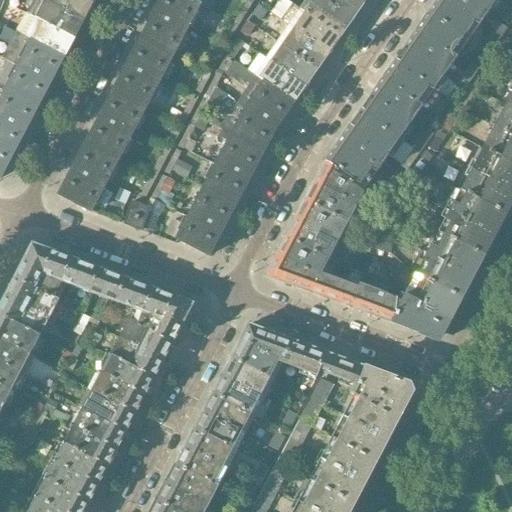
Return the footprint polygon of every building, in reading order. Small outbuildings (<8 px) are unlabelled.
[(83,21),(42,0),(39,0),(31,17),(73,39),(83,21)] [(92,4),(84,0),(42,0),(83,21),(92,4)] [(195,4),(190,1),(188,0),(161,0),(143,35),(175,51),(199,6),(195,4)] [(197,0),(195,4),(199,6),(210,11),(216,0),(197,0)] [(248,0),(234,23),(238,26),(254,0),(248,0)] [(351,21),(319,0),(306,0),(299,11),(339,38),(351,21)] [(362,5),(354,0),(319,0),(351,21),(362,5)] [(484,19),(495,4),(491,1),(489,0),(438,0),(428,15),(468,42),(473,35),(469,33),(481,16),(484,19)] [(258,7),(252,16),(260,22),(266,13),(267,12),(259,6),(258,7)] [(339,38),(299,11),(287,28),(327,55),(339,38)] [(446,65),(459,49),(462,51),(468,42),(428,15),(394,64),(430,89),(436,81),(439,84),(450,68),(446,65)] [(73,39),(31,17),(21,35),(32,40),(64,57),(73,39)] [(247,22),(241,33),(248,37),(253,28),(254,26),(247,22)] [(223,40),(227,43),(238,26),(234,23),(223,40)] [(497,23),(483,43),(492,49),(506,29),(497,23)] [(327,55),(287,28),(276,44),(316,71),(327,55)] [(511,43),(511,32),(510,31),(496,51),(504,56),(511,43)] [(175,51),(143,35),(115,88),(147,104),(175,51)] [(64,57),(32,40),(6,89),(38,106),(64,57)] [(230,60),(241,43),(237,40),(226,57),(230,60)] [(316,71),(276,44),(265,59),(305,87),(316,71)] [(219,47),(208,68),(212,71),(223,50),(219,47)] [(490,74),(504,56),(496,51),(483,69),(490,74)] [(233,62),(230,60),(226,57),(218,70),(226,74),(233,62)] [(305,87),(265,59),(254,76),(263,83),(293,103),(305,87)] [(233,62),(226,74),(242,85),(250,73),(233,62)] [(469,63),(455,83),(465,90),(479,70),(469,63)] [(427,102),(423,99),(430,89),(394,64),(360,113),(400,141),(405,134),(400,130),(413,113),(417,116),(427,102)] [(195,92),(200,94),(212,71),(208,68),(195,92)] [(477,94),(490,74),(483,69),(469,89),(477,94)] [(217,73),(209,87),(214,89),(221,76),(217,73)] [(293,103),(263,83),(244,111),(229,141),(260,157),(274,131),(293,103)] [(209,87),(205,96),(209,98),(214,89),(209,87)] [(147,104),(115,88),(88,140),(120,156),(147,104)] [(38,106),(6,89),(0,101),(0,149),(12,155),(38,106)] [(461,116),(477,94),(469,89),(454,111),(461,116)] [(219,92),(212,104),(220,109),(226,98),(227,96),(219,92)] [(191,99),(180,121),(184,124),(196,101),(191,99)] [(196,124),(207,102),(203,99),(191,122),(196,124)] [(511,113),(504,109),(493,130),(511,139),(511,113)] [(168,116),(167,118),(178,124),(179,121),(182,116),(172,110),(168,116)] [(461,116),(454,111),(439,132),(447,137),(461,116)] [(378,163),(390,146),(394,149),(400,141),(360,113),(325,163),(361,187),(367,180),(370,183),(382,167),(378,163)] [(168,144),(172,146),(184,124),(180,121),(168,144)] [(182,150),(194,128),(203,133),(205,128),(196,124),(191,122),(178,148),(182,150)] [(424,128),(410,149),(419,155),(433,134),(424,128)] [(511,139),(493,130),(482,151),(511,166),(511,139)] [(435,154),(447,137),(439,132),(427,150),(435,154)] [(120,156),(88,140),(58,196),(60,197),(90,213),(120,156)] [(260,157),(229,141),(201,193),(233,209),(260,157)] [(0,178),(12,155),(0,149),(0,178)] [(410,149),(398,166),(407,172),(419,155),(410,149)] [(421,174),(435,154),(427,150),(414,169),(421,174)] [(164,151),(152,173),(157,176),(169,153),(164,151)] [(176,151),(164,173),(169,176),(180,153),(176,151)] [(511,166),(482,151),(471,172),(511,193),(511,166)] [(325,163),(314,184),(357,206),(365,190),(361,187),(325,163)] [(409,191),(421,174),(414,169),(402,187),(409,191)] [(511,201),(511,193),(471,172),(460,192),(505,216),(511,201)] [(141,195),(145,198),(157,176),(152,173),(141,195)] [(142,175),(136,185),(144,189),(149,179),(142,175)] [(175,183),(167,179),(162,177),(150,199),(162,205),(168,208),(173,196),(169,194),(175,183)] [(194,199),(202,186),(189,179),(181,192),(194,199)] [(314,184),(305,201),(348,224),(357,206),(314,184)] [(395,211),(409,191),(402,187),(386,209),(395,211)] [(115,199),(108,219),(119,224),(129,194),(120,190),(116,200),(115,199)] [(505,216),(460,192),(459,191),(448,212),(494,237),(505,216)] [(233,209),(201,193),(176,240),(208,257),(233,209)] [(150,235),(162,205),(150,199),(146,208),(149,209),(141,232),(150,235)] [(305,201),(295,219),(338,242),(348,224),(305,201)] [(149,209),(146,208),(132,203),(123,225),(141,232),(149,209)] [(387,240),(395,211),(386,209),(378,238),(387,240)] [(494,237),(448,212),(437,233),(483,257),(494,237)] [(374,236),(380,216),(372,214),(367,234),(374,236)] [(295,219),(287,236),(329,259),(338,242),(295,219)] [(416,240),(397,230),(393,237),(412,248),(416,240)] [(483,257),(437,233),(426,254),(472,278),(483,257)] [(369,254),(374,236),(367,234),(362,252),(369,254)] [(287,236),(276,256),(305,270),(318,276),(318,274),(321,275),(329,259),(287,236)] [(392,245),(377,241),(373,258),(388,262),(392,245)] [(71,287),(62,283),(74,262),(32,246),(15,278),(35,289),(54,299),(59,301),(63,303),(71,287)] [(472,278),(426,254),(414,275),(460,300),(472,278)] [(368,258),(360,255),(356,268),(364,270),(368,258)] [(318,276),(305,270),(276,256),(267,274),(269,279),(312,295),(318,276)] [(389,268),(371,261),(366,273),(384,280),(389,268)] [(90,294),(98,271),(74,262),(62,283),(71,287),(90,294)] [(339,264),(334,279),(345,282),(350,268),(339,264)] [(123,280),(98,271),(90,294),(114,303),(123,280)] [(345,282),(334,279),(321,275),(318,274),(318,276),(312,295),(352,309),(360,287),(345,282)] [(460,300),(414,275),(403,297),(449,321),(460,300)] [(54,299),(35,289),(15,278),(6,296),(49,319),(59,301),(54,299)] [(150,289),(123,280),(114,303),(141,314),(150,289)] [(380,292),(363,288),(360,287),(352,309),(392,324),(401,302),(387,295),(380,292)] [(155,335),(169,297),(150,289),(141,314),(136,325),(155,335)] [(49,319),(6,296),(0,307),(0,316),(39,338),(49,319)] [(171,344),(188,310),(186,303),(169,297),(155,335),(171,344)] [(449,321),(403,297),(401,302),(392,324),(434,339),(441,337),(449,321)] [(82,336),(92,314),(84,311),(74,332),(82,336)] [(0,316),(0,339),(32,356),(41,338),(39,338),(0,316)] [(171,344),(155,335),(136,325),(128,321),(119,338),(162,361),(171,344)] [(283,364),(291,342),(248,326),(231,359),(274,382),(283,364)] [(162,361),(119,338),(110,356),(153,378),(162,361)] [(0,339),(0,361),(23,374),(32,356),(0,339)] [(319,371),(325,355),(291,342),(283,364),(318,377),(319,371)] [(82,348),(77,346),(72,354),(70,358),(75,361),(82,348)] [(357,391),(364,369),(325,355),(319,371),(323,372),(339,378),(337,384),(357,391)] [(153,378),(110,356),(100,374),(144,396),(153,378)] [(274,382),(231,359),(221,377),(265,400),(274,382)] [(0,361),(0,384),(13,392),(23,374),(0,361)] [(398,420),(412,393),(409,385),(364,369),(357,391),(353,397),(398,420)] [(144,396),(100,374),(91,392),(134,414),(144,396)] [(69,381),(60,376),(54,388),(63,392),(69,381)] [(265,400),(221,377),(212,394),(256,417),(265,400)] [(322,408),(333,386),(321,379),(309,401),(322,408)] [(0,384),(0,407),(4,409),(13,392),(0,384)] [(134,414),(91,392),(82,410),(125,432),(134,414)] [(256,417),(212,394),(203,412),(246,435),(256,417)] [(398,420),(353,397),(342,418),(386,441),(398,420)] [(311,428),(322,408),(309,401),(298,422),(311,428)] [(45,402),(43,407),(42,409),(48,412),(49,414),(54,406),(45,402)] [(34,423),(42,409),(43,407),(36,404),(27,420),(34,423)] [(38,431),(48,412),(42,409),(34,423),(32,428),(38,431)] [(125,432),(82,410),(73,427),(116,449),(125,432)] [(246,435),(203,412),(194,429),(237,452),(246,435)] [(386,441),(342,418),(331,439),(375,463),(386,441)] [(24,442),(32,428),(34,423),(27,420),(18,439),(24,442)] [(300,448),(311,428),(298,422),(288,442),(300,448)] [(116,449),(73,427),(64,445),(106,467),(116,449)] [(29,449),(38,431),(32,428),(24,442),(22,445),(29,449)] [(237,452),(194,429),(185,446),(228,469),(237,452)] [(14,460),(22,445),(24,442),(18,439),(8,457),(14,460)] [(364,483),(375,463),(331,439),(320,460),(364,483)] [(289,470),(300,448),(288,442),(277,464),(289,470)] [(19,468),(29,449),(22,445),(14,460),(12,464),(19,468)] [(106,467),(64,445),(54,463),(97,485),(106,467)] [(228,469),(185,446),(176,464),(219,487),(228,469)] [(0,475),(5,478),(12,464),(14,460),(8,457),(0,472),(0,475)] [(364,483),(320,460),(309,481),(353,505),(364,483)] [(97,485),(54,463),(45,480),(88,503),(97,485)] [(10,485),(19,468),(12,464),(5,478),(3,481),(10,485)] [(219,487),(176,464),(166,482),(209,505),(219,487)] [(278,491),(289,470),(277,464),(266,485),(278,491)] [(82,511),(88,503),(45,480),(36,498),(62,511),(82,511)] [(0,501),(1,502),(10,485),(3,481),(0,487),(0,501)] [(249,504),(259,484),(252,481),(244,496),(241,495),(239,499),(243,501),(249,504)] [(349,511),(353,505),(309,481),(298,502),(315,511),(349,511)] [(205,511),(209,505),(166,482),(157,499),(180,511),(205,511)] [(264,511),(266,511),(278,491),(266,485),(254,506),(264,511)] [(62,511),(36,498),(28,511),(62,511)] [(180,511),(157,499),(150,511),(180,511)] [(244,511),(249,504),(243,501),(237,511),(244,511)] [(315,511),(298,502),(292,511),(315,511)]
